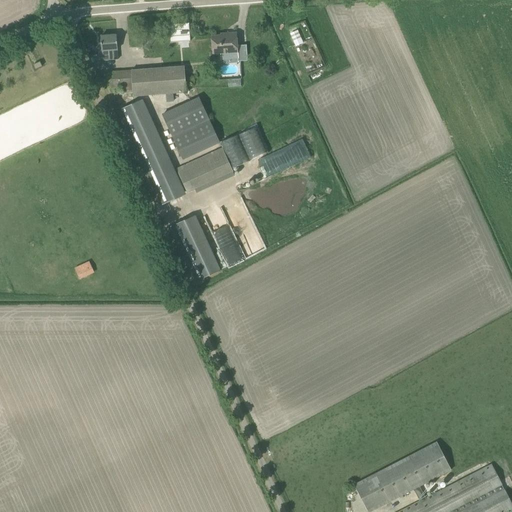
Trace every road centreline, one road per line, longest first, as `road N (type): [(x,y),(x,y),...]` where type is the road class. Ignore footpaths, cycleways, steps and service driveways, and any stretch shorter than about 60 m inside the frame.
road 1 (unclassified): [(281,511),(60,14)]
road 2 (unclassified): [(60,14),(242,0)]
